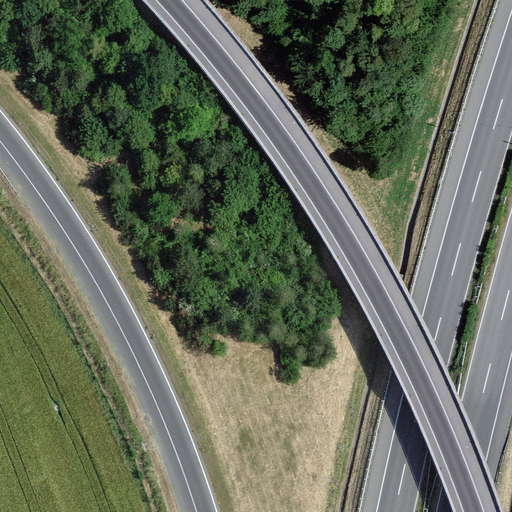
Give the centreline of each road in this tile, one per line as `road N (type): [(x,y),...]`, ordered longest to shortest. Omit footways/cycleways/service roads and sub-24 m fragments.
road 1 (motorway): [(474,511),(426,392),(334,219),(169,0)]
road 2 (motorway): [(511,69),(394,511)]
road 3 (motorway): [(0,126),(114,294),(206,511)]
road 4 (motorway): [(456,511),(511,280)]
